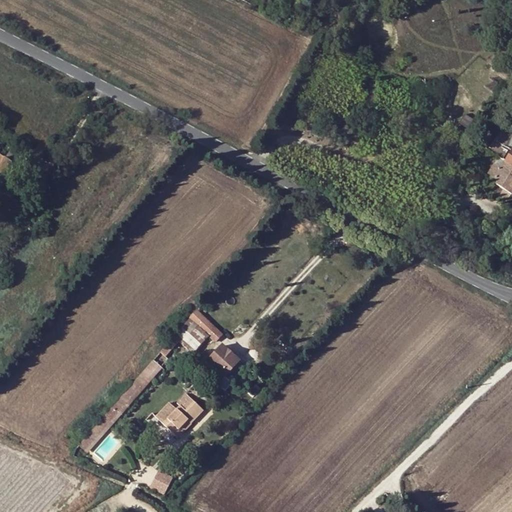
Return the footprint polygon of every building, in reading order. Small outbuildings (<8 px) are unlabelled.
[(511,133),(501,127),(488,147),(497,153),(505,158),(490,181),(510,194),(511,190),(511,133)] [(470,159),(477,148),(473,145),(465,157),(470,159)] [(0,189),(23,155),(11,147),(5,156),(0,152),(0,189)] [(490,181),(505,158),(497,153),(482,176),(490,181)] [(215,342),(222,334),(195,311),(152,360),(160,367),(161,369),(169,360),(166,358),(179,344),(193,355),(209,337),(215,342)] [(208,364),(224,378),(225,377),(231,382),(245,366),(239,361),(241,359),(224,344),(208,364)] [(86,452),(160,367),(152,360),(79,446),(86,452)] [(191,425),(203,412),(193,404),(185,413),(180,408),(162,427),(170,434),(176,428),(179,431),(187,422),(191,425)] [(170,434),(178,441),(191,425),(187,422),(179,431),(176,428),(170,434)] [(167,495),(175,478),(160,470),(152,487),(167,495)] [(171,497),(176,492),(173,489),(167,494),(171,497)]
